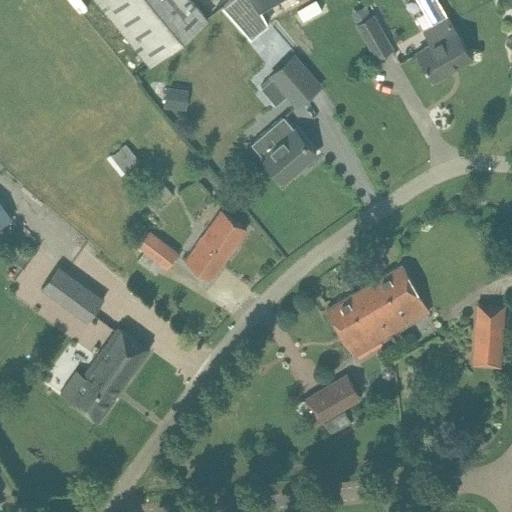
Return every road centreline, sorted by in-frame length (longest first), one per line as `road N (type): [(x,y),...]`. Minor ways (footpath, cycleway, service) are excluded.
road 1 (residential): [(116,511),(125,483),(210,368),(298,271),(423,181),(472,162),(511,164)]
road 2 (residential): [(187,511),(511,476)]
